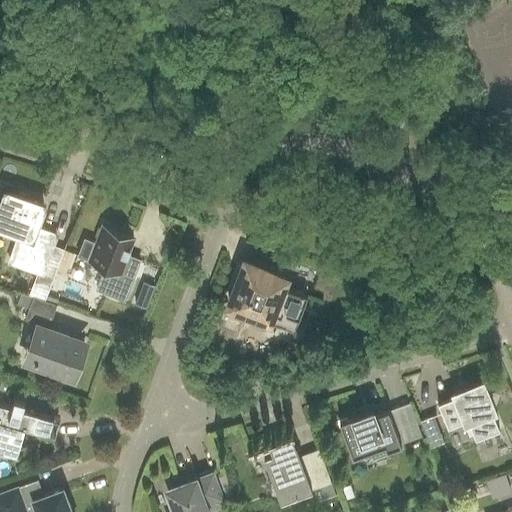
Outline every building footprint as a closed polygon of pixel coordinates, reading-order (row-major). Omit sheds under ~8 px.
[(10,261),(39,271),(31,293),(47,299),(65,249),(53,245),(57,234),(36,227),(44,204),(6,191),(1,206),(0,205),(0,225),(20,233),(10,261)] [(134,276),(140,260),(127,254),(134,237),(104,225),(97,243),(85,238),(79,255),(90,259),(106,265),(97,288),(125,299),(134,276)] [(269,319),(270,318),(296,328),(308,295),(282,285),(285,276),(246,261),(230,304),(269,319)] [(145,281),(136,303),(147,307),(156,285),(145,281)] [(18,304),(28,307),(33,295),(22,291),(18,304)] [(26,320),(40,324),(29,355),(38,359),(36,364),(56,371),(58,366),(73,371),(83,344),(67,338),(69,333),(50,326),(58,304),(34,296),(26,320)] [(476,436),(500,427),(493,410),(495,409),(483,381),(454,392),(455,394),(438,401),(448,425),(465,418),(466,421),(469,420),(476,436)] [(50,434),(54,417),(23,408),(26,399),(14,396),(12,405),(0,401),(0,455),(16,449),(22,426),(50,434)] [(371,455),(402,444),(389,408),(363,418),(361,412),(348,417),(347,416),(338,420),(340,425),(342,425),(353,456),(369,450),(371,455)] [(293,437),(294,436),(294,435),(268,444),(271,453),(264,456),(281,500),(313,489),(293,437)] [(22,465),(15,467),(18,474),(25,471),(22,465)] [(209,511),(207,506),(223,500),(212,471),(170,486),(173,494),(169,496),(175,511),(209,511)] [(506,474),(488,480),(494,497),(511,490),(506,474)] [(332,482),(318,487),(323,499),(336,494),(332,482)] [(72,511),(72,510),(73,509),(69,499),(68,499),(63,487),(50,491),(44,493),(44,494),(30,499),(24,485),(19,487),(18,486),(0,492),(0,511),(72,511)] [(352,485),(344,487),(348,499),(356,496),(352,485)]
